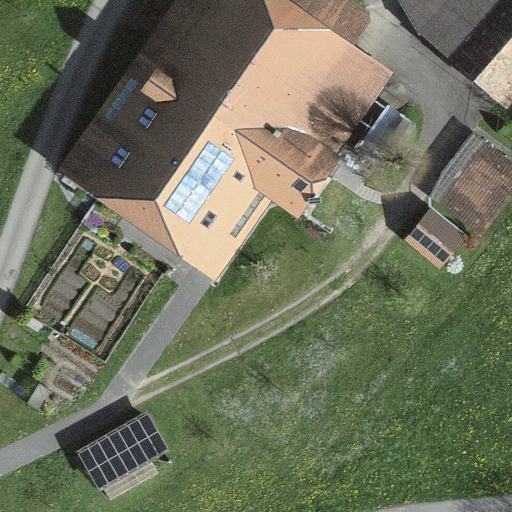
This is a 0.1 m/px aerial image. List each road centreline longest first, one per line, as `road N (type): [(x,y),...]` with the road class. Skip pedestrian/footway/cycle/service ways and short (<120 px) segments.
road 1 (track): [(104,410),(319,295),(372,245),(421,180)]
road 2 (track): [(119,0),(0,280)]
